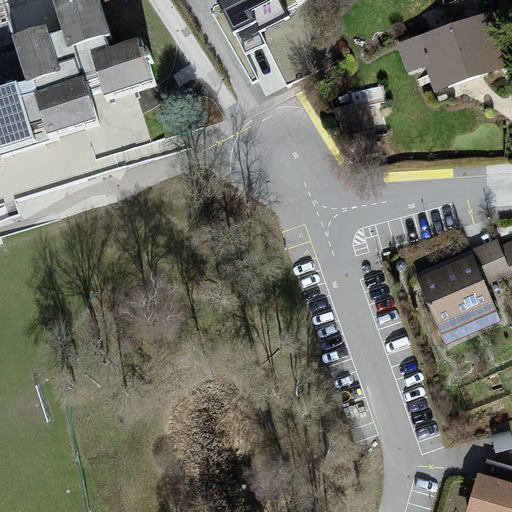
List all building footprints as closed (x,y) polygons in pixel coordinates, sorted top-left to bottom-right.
[(30,85),(0,94),(0,154),(97,123),(86,90),(103,84),(108,99),(158,83),(142,36),(114,45),(99,0),(51,0),(62,30),(51,34),(49,28),(15,39),(30,85)] [(278,0),(219,0),(236,32),(256,21),(261,29),(286,15),(278,0)] [(503,76),(482,19),(396,51),(406,79),(425,71),(436,101),(503,76)] [(367,100),(334,109),(348,162),(380,153),(367,100)] [(511,243),(477,259),(486,279),(507,270),(511,281),(511,243)] [(486,279),(477,259),(412,284),(439,347),(501,321),(486,279)] [(511,511),(511,486),(475,477),(466,511),(511,511)]
